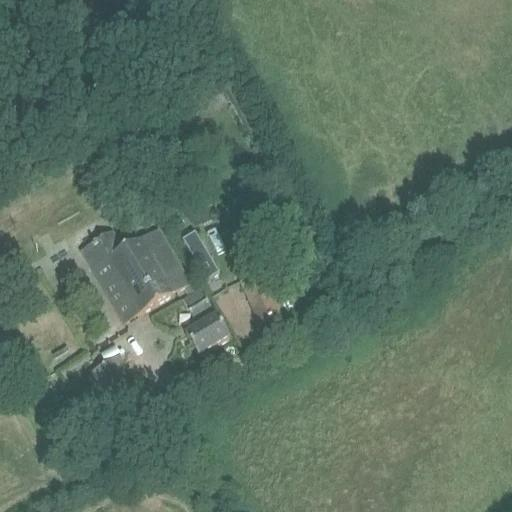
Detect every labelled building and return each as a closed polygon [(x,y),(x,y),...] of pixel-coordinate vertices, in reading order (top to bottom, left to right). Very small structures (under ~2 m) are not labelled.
[(82,257),(115,311),(125,328),(192,288),(159,234),(111,263),(100,246),(82,257)] [(202,247),(189,254),(207,285),(220,277),(202,247)] [(257,254),(237,263),(244,280),(247,279),(249,282),(241,285),(261,328),(282,319),(262,276),(253,280),(252,276),(265,271),(257,254)] [(199,331),(186,338),(200,361),(230,343),(208,305),(207,305),(201,294),(183,305),(199,331)] [(143,403),(119,361),(89,378),(117,429),(134,420),(129,411),(143,403)] [(85,410),(97,403),(88,387),(75,394),(85,410)]
